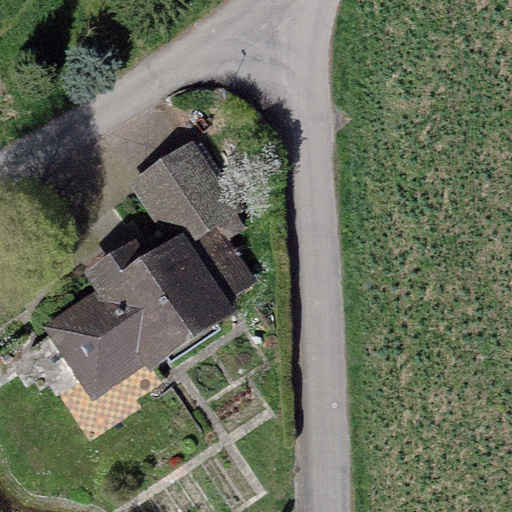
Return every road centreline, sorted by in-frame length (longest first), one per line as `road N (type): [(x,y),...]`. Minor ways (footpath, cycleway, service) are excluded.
road 1 (residential): [(298,0),(321,511)]
road 2 (residential): [(283,0),(0,169)]
